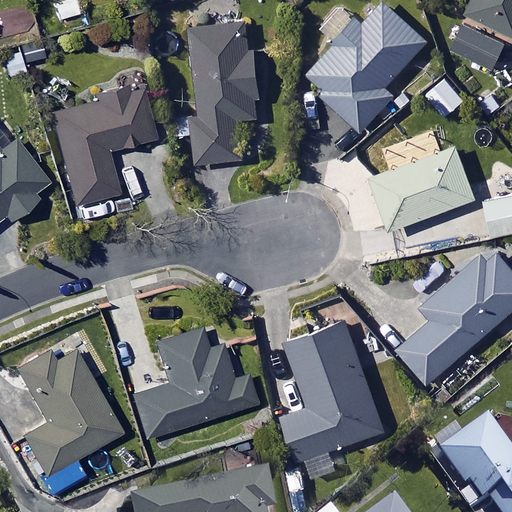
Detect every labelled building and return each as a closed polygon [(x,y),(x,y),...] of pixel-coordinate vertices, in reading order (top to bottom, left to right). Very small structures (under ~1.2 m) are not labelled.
[(78,0),(61,0),(54,2),(60,21),(83,14),(78,0)] [(511,0),(474,0),(468,14),(511,34),(511,0)] [(430,44),(388,4),(367,26),(362,22),(308,78),(367,135),(400,100),(388,88),(430,44)] [(265,119),(256,22),(195,28),(204,131),(198,131),(201,165),(247,160),(243,121),(265,119)] [(508,44),(468,26),(457,52),(497,70),(508,44)] [(36,58),(32,44),(2,52),(9,79),(27,74),(23,61),(36,58)] [(158,139),(144,84),(99,96),(101,101),(54,113),(78,205),(120,194),(109,152),(158,139)] [(5,149),(0,142),(0,221),(9,214),(14,220),(56,189),(19,139),(5,149)] [(480,198),(460,147),(375,180),(395,231),(480,198)] [(511,194),(489,200),(497,237),(511,234),(511,194)] [(511,315),(511,264),(500,250),(489,260),(485,256),(425,307),(437,320),(401,350),(431,385),(511,315)] [(209,350),(201,324),(156,338),(171,383),(135,395),(148,437),(256,403),(247,375),(234,379),(224,346),(209,350)] [(387,432),(350,324),(290,344),(312,409),(288,417),(303,461),(387,432)] [(123,432),(77,350),(54,363),(50,355),(21,371),(49,422),(26,435),(47,474),(123,432)] [(511,511),(511,445),(493,420),(447,454),(486,507),(479,511),(511,511)] [(272,508),(266,475),(131,501),(132,511),(266,511),(266,509),(272,508)] [(406,511),(399,502),(384,511),(406,511)]
